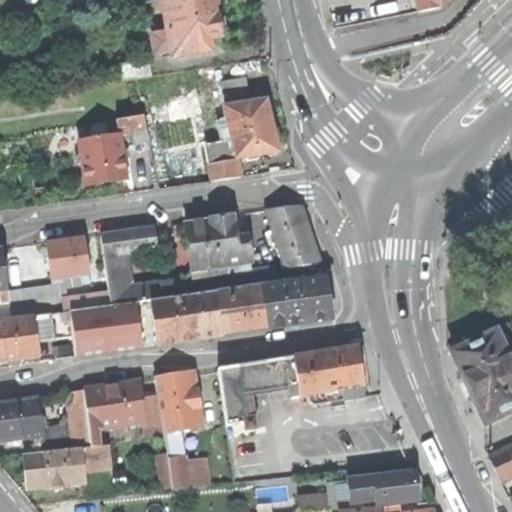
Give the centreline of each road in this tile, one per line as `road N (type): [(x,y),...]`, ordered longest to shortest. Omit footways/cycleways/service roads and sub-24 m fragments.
road 1 (residential): [(0,233),(38,218),(305,189),(364,240)]
road 2 (residential): [(380,331),(224,356),(127,361),(0,391)]
road 3 (secondary): [(302,36),(303,79),(320,122),(344,148),(400,167)]
road 4 (residential): [(318,52),(443,20),(467,0)]
road 5 (secondary): [(416,324),(414,237),(447,173)]
road 6 (secondary): [(380,331),(410,403),(443,447)]
road 7 (secondary): [(420,131),(366,100),(318,52)]
road 8 (secondary): [(443,447),(439,394),(416,324)]
